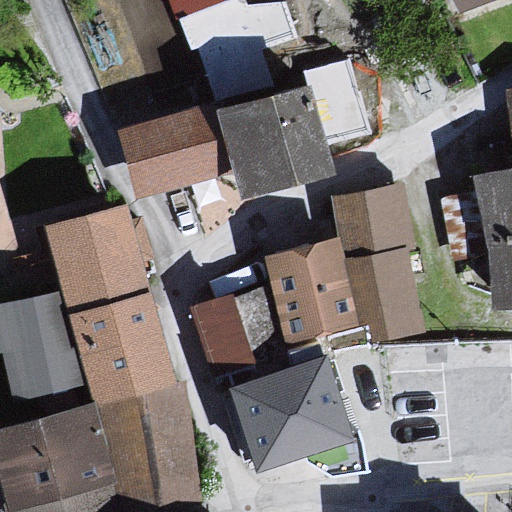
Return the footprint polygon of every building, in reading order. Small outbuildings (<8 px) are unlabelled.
[(241,0),(159,0),(186,76),(285,45),(276,4),(243,5),(241,0)] [(453,0),(458,12),(489,0),(453,0)] [(291,89),(193,116),(214,174),(224,201),(314,178),(291,89)] [(193,116),(106,138),(127,203),(214,174),(193,116)] [(511,171),(477,178),(479,191),(491,253),(501,309),(511,308),(511,171)] [(392,187),(323,202),(347,325),(356,327),(362,343),(412,339),(398,261),(405,262),(392,187)] [(479,191),(441,198),(452,260),(491,253),(479,191)] [(110,207),(27,232),(45,297),(51,314),(134,296),(110,207)] [(325,241),(250,257),(272,351),(347,325),(325,241)] [(208,360),(252,352),(238,277),(194,285),(208,360)] [(166,390),(134,296),(51,314),(84,409),(166,390)] [(0,430),(84,409),(51,314),(45,297),(0,307),(0,430)] [(310,352),(209,393),(248,480),(338,447),(310,352)] [(178,384),(166,390),(84,409),(107,511),(168,511),(194,505),(178,384)] [(0,430),(0,511),(107,511),(84,409),(0,430)]
